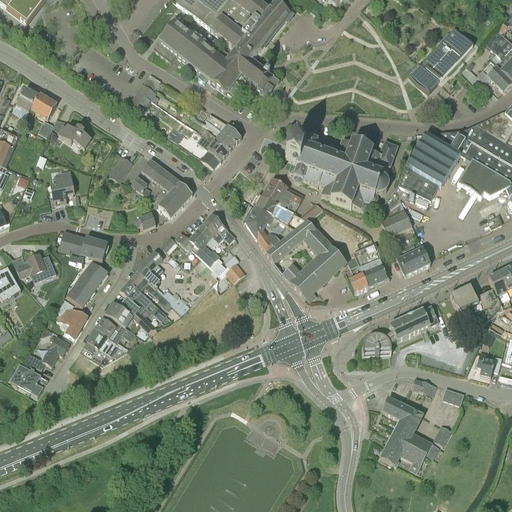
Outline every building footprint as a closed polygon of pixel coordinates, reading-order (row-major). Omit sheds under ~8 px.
[(0,0),(0,7),(6,12),(6,13),(27,29),(29,26),(44,7),(48,0),(0,0)] [(236,55),(251,65),(283,24),(286,27),(293,19),(275,5),(269,13),(253,0),(180,0),(176,7),(236,55)] [(327,5),(328,5),(335,11),(344,0),(329,0),(330,1),(327,5)] [(313,10),(310,14),(316,19),(320,15),(313,10)] [(506,32),(511,27),(506,23),(502,28),(506,32)] [(251,65),(236,55),(230,62),(224,57),(219,62),(174,26),(153,52),(170,65),(176,59),(200,78),(197,82),(205,88),(208,84),(225,98),(227,96),(232,100),(234,97),(237,100),(242,94),(236,90),(238,87),(236,84),(240,79),(255,91),(254,93),(255,93),(256,92),(261,95),(259,96),(260,97),(261,96),(266,99),(264,101),(265,102),(279,85),(278,84),(277,85),(272,82),(274,81),(273,80),(272,81),(267,78),(269,76),(269,75),(270,74),(269,74),(269,73),(268,72),(267,72),(266,72),(265,73),(264,75),(251,65)] [(498,33),(502,37),(506,32),(502,28),(498,33)] [(454,33),(409,80),(428,98),(472,50),(454,33)] [(511,51),(511,48),(497,34),(485,47),(501,63),(495,70),(511,85),(511,51)] [(504,96),(511,87),(511,85),(495,70),(491,65),(476,80),(490,94),(496,88),(504,96)] [(144,86),(155,93),(160,84),(150,77),(144,86)] [(153,95),(155,93),(144,86),(138,94),(151,103),(155,96),(153,95)] [(28,116),(30,113),(38,100),(25,92),(16,108),(28,116)] [(145,111),(151,103),(138,94),(133,102),(145,111)] [(30,113),(48,123),(56,108),(39,98),(38,100),(30,113)] [(2,108),(7,110),(10,103),(5,101),(2,108)] [(140,120),(145,111),(133,102),(127,111),(140,120)] [(441,190),(459,160),(472,167),(459,189),(482,203),(484,199),(490,203),(510,193),(511,195),(511,194),(511,110),(504,119),(502,117),(484,127),(464,135),(457,136),(440,137),(436,145),(425,138),(406,170),(405,169),(398,189),(430,205),(438,189),(441,190)] [(241,141),(228,129),(210,116),(205,123),(207,124),(205,127),(221,138),(220,138),(234,150),(241,141)] [(38,134),(47,139),(53,129),(44,124),(38,134)] [(55,126),(52,133),(58,138),(71,147),(73,144),(84,152),(91,142),(82,137),(83,135),(78,131),(76,133),(74,135),(70,132),(66,130),(64,133),(62,131),(56,127),(55,126)] [(18,140),(0,132),(0,140),(15,148),(18,140)] [(217,142),(208,134),(203,139),(214,147),(227,158),(234,150),(220,138),(217,142)] [(49,143),(53,146),(57,140),(53,137),(49,143)] [(315,138),(314,138),(313,138),(312,138),(311,138),(310,138),(310,139),(309,139),(309,140),(309,141),(308,140),(307,142),(302,140),(299,148),(298,151),(304,153),(298,167),(292,165),(288,176),(294,178),(293,180),(294,180),(294,181),(294,182),(294,183),(294,184),(295,185),(296,185),(296,186),(297,186),(298,186),(299,186),(300,186),(301,185),(302,183),(302,184),(302,183),(309,186),(308,188),(310,188),(316,191),(317,191),(318,189),(323,191),(321,197),(322,197),(321,199),(330,203),(330,204),(351,212),(351,210),(360,214),(360,213),(367,216),(370,208),(371,209),(371,207),(372,207),(373,207),(374,207),(375,207),(375,206),(376,206),(376,205),(377,204),(377,203),(377,202),(377,201),(376,201),(376,200),(375,200),(374,199),(376,199),(378,199),(379,199),(381,198),(382,198),(384,197),(386,195),(387,194),(387,192),(388,191),(388,189),(388,187),(387,186),(387,184),(386,183),(385,182),(383,181),(382,180),(382,179),(383,179),(384,179),(385,179),(386,178),(387,178),(391,179),(392,177),(387,175),(387,174),(387,173),(386,172),(385,171),(385,170),(389,171),(393,162),(394,162),(395,160),(394,160),(395,155),(397,156),(397,154),(396,153),(397,150),(384,145),(384,147),(380,145),(376,157),(372,155),(372,154),(351,146),(351,147),(342,144),(341,146),(340,146),(338,152),(336,151),(333,150),(334,148),(332,147),(332,148),(326,145),(325,144),(324,146),(317,144),(317,142),(317,140),(316,140),(316,139),(315,138)] [(227,158),(214,147),(203,139),(197,146),(221,166),(227,158)] [(0,168),(1,169),(5,171),(7,172),(7,171),(6,170),(11,158),(14,152),(0,145),(0,168)] [(292,165),(298,167),(304,153),(298,151),(290,148),(289,152),(288,152),(286,158),(286,159),(285,162),(292,165)] [(117,166),(128,173),(132,167),(122,159),(117,166)] [(37,169),(43,172),(48,163),(42,160),(37,169)] [(152,181),(160,171),(149,164),(142,174),(152,181)] [(113,171),(124,179),(128,173),(117,166),(113,171)] [(109,177),(120,185),(124,179),(113,171),(109,177)] [(162,189),(170,179),(160,171),(152,181),(162,189)] [(49,188),(49,190),(49,191),(50,192),(51,192),(52,192),(54,210),(65,208),(65,211),(78,208),(76,198),(76,197),(73,198),(69,175),(61,176),(61,179),(62,181),(54,183),(55,187),(49,188)] [(28,183),(21,179),(17,187),(25,191),(28,183)] [(172,196),(179,187),(170,179),(162,189),(172,195),(172,196)] [(141,195),(147,199),(150,195),(145,191),(147,189),(137,181),(131,188),(141,195)] [(276,184),(276,185),(272,182),(261,200),(277,209),(283,213),(293,218),(303,201),(276,185),(277,184),(276,184)] [(168,199),(181,210),(192,198),(179,187),(172,196),(172,195),(168,199)] [(29,202),(31,203),(34,194),(32,194),(30,193),(27,191),(26,191),(22,199),(29,202)] [(161,207),(157,211),(170,222),(181,210),(168,199),(166,202),(163,199),(159,204),(161,207)] [(428,205),(418,199),(415,205),(426,210),(428,205)] [(261,200),(255,211),(285,228),(286,228),(291,231),(296,234),(307,226),(298,221),(293,218),(283,213),(277,209),(261,200)] [(0,230),(9,226),(6,221),(1,207),(0,206),(0,230)] [(307,226),(315,219),(322,212),(315,207),(298,221),(307,226)] [(394,238),(412,230),(402,209),(395,212),(397,217),(380,226),(388,241),(387,241),(397,262),(405,280),(430,269),(427,263),(422,252),(416,255),(413,249),(402,255),(394,238)] [(276,239),(285,228),(255,211),(246,227),(257,244),(265,230),(271,234),(271,236),(276,239)] [(422,217),(411,212),(409,217),(420,223),(422,217)] [(151,217),(135,222),(137,230),(141,229),(143,233),(155,229),(151,217)] [(229,247),(235,241),(212,219),(207,224),(228,246),(229,247)] [(487,224),(491,233),(501,228),(497,219),(487,224)] [(207,224),(201,231),(212,241),(217,246),(218,247),(223,242),(223,241),(221,239),(218,236),(216,234),(207,224)] [(303,243),(315,234),(307,226),(295,234),(280,247),(273,252),(265,257),(273,267),(303,243)] [(201,231),(196,236),(206,246),(207,247),(211,251),(217,246),(212,241),(201,231)] [(263,234),(257,244),(265,257),(273,252),(280,247),(275,240),(271,238),(265,235),(264,236),(263,234)] [(305,303),(345,267),(315,234),(303,243),(319,260),(300,278),(292,270),(281,278),(305,303)] [(108,249),(85,242),(85,243),(63,236),(58,252),(71,256),(69,265),(81,269),(83,263),(89,265),(91,267),(66,300),(82,311),(89,301),(87,300),(90,296),(90,297),(91,296),(91,295),(92,293),(94,295),(102,285),(100,283),(103,280),(104,279),(103,278),(105,276),(107,278),(108,277),(99,270),(100,265),(102,266),(105,258),(103,257),(105,250),(107,251),(108,249)] [(203,250),(206,246),(196,236),(188,244),(181,236),(175,243),(189,255),(191,252),(195,257),(198,254),(202,249),(203,250)] [(166,256),(175,246),(169,241),(160,250),(166,256)] [(209,253),(211,251),(206,246),(203,250),(202,249),(198,254),(195,257),(209,270),(213,273),(218,278),(218,279),(225,271),(221,266),(222,265),(212,256),(211,257),(207,253),(208,252),(209,253)] [(379,264),(380,259),(374,247),(358,254),(363,266),(373,290),(374,289),(384,285),(384,283),(384,281),(386,281),(379,264)] [(151,276),(162,264),(154,256),(142,268),(136,275),(155,293),(157,291),(155,289),(159,284),(154,279),(151,276)] [(22,259),(13,262),(17,273),(18,276),(20,281),(30,277),(31,279),(39,276),(42,284),(56,278),(48,259),(41,262),(39,259),(27,263),(29,268),(27,269),(26,269),(22,259)] [(234,259),(225,266),(228,269),(229,270),(230,271),(235,267),(238,264),(237,263),(234,259)] [(350,265),(347,266),(350,272),(358,269),(356,263),(354,261),(349,263),(350,265)] [(234,278),(235,277),(240,273),(235,267),(230,271),(225,275),(230,282),(234,278)] [(354,298),(368,292),(358,269),(350,272),(353,281),(348,283),(354,298)] [(0,303),(2,305),(7,302),(13,298),(20,294),(7,273),(0,277),(0,303)] [(240,273),(235,277),(234,278),(230,282),(234,287),(244,278),(240,273)] [(498,277),(495,278),(504,297),(506,295),(509,302),(511,300),(511,288),(504,273),(501,275),(498,277)] [(145,290),(159,303),(162,300),(161,299),(162,299),(155,293),(136,275),(129,284),(141,294),(145,290)] [(494,278),(488,281),(492,293),(496,301),(498,306),(509,302),(506,295),(504,297),(495,278),(494,278)] [(126,300),(118,310),(119,310),(125,314),(126,315),(127,316),(127,315),(133,321),(148,336),(156,332),(141,316),(138,313),(140,311),(139,311),(132,305),(141,295),(141,294),(129,284),(119,295),(126,300)] [(492,293),(474,302),(469,290),(450,299),(454,308),(468,321),(468,322),(482,330),(500,310),(492,293)] [(166,304),(171,308),(181,319),(189,310),(185,307),(187,305),(185,303),(185,304),(181,300),(180,301),(179,300),(177,302),(167,293),(162,299),(161,299),(162,300),(166,304)] [(72,312),(74,308),(64,301),(64,302),(57,313),(63,317),(59,323),(70,329),(65,338),(74,343),(87,321),(72,312)] [(161,309),(166,314),(167,313),(171,308),(166,304),(163,306),(161,309)] [(126,315),(119,310),(112,306),(105,317),(126,331),(133,321),(127,315),(127,316),(126,315)] [(151,316),(161,325),(167,319),(157,310),(151,316)] [(390,351),(390,350),(390,348),(438,327),(430,310),(389,329),(392,334),(384,341),(381,339),(376,338),(373,338),(372,339),(369,340),(367,341),(366,343),(364,345),(363,347),(363,348),(362,350),(362,352),(363,359),(363,358),(374,358),(374,360),(379,360),(379,357),(386,357),(390,357),(390,358),(390,351)] [(121,330),(122,329),(106,319),(103,323),(102,322),(94,333),(116,348),(126,333),(121,330)] [(45,331),(40,339),(43,339),(50,337),(52,335),(45,331)] [(486,334),(482,344),(488,346),(492,337),(493,335),(487,332),(486,334)] [(94,333),(83,350),(92,356),(95,351),(99,353),(109,360),(114,353),(117,348),(116,348),(94,333)] [(63,360),(69,349),(52,339),(50,343),(53,345),(42,364),(29,356),(24,363),(41,373),(45,367),(51,370),(59,358),(63,360)] [(477,367),(476,370),(481,371),(481,372),(479,379),(490,382),(492,374),(498,376),(500,367),(500,366),(501,362),(494,360),(493,365),(484,362),(485,358),(480,356),(477,367)] [(20,366),(10,383),(37,400),(43,391),(36,387),(41,379),(20,366)] [(112,385),(110,380),(110,379),(94,386),(96,391),(112,385)] [(411,392),(418,395),(422,385),(414,382),(411,392)] [(418,395),(422,396),(425,397),(429,387),(422,385),(418,395)] [(429,387),(425,397),(432,399),(435,389),(429,387)] [(448,405),(451,394),(445,392),(441,403),(448,405)] [(454,407),(457,396),(451,394),(448,405),(454,407)] [(457,396),(454,407),(460,409),(463,398),(457,396)] [(392,421),(399,407),(387,401),(382,416),(392,421)] [(399,407),(392,421),(399,424),(393,434),(409,443),(412,437),(402,432),(404,427),(411,413),(399,407)] [(404,427),(402,432),(412,437),(422,419),(411,413),(404,427)] [(433,445),(442,450),(450,435),(441,430),(433,445)] [(393,434),(384,451),(400,460),(409,443),(393,434)] [(409,443),(400,460),(412,466),(424,444),(418,441),(412,437),(409,443)] [(438,451),(424,444),(412,466),(409,472),(417,476),(426,460),(432,463),(438,451)] [(384,451),(379,461),(395,470),(396,470),(399,465),(398,465),(400,460),(384,451)]
